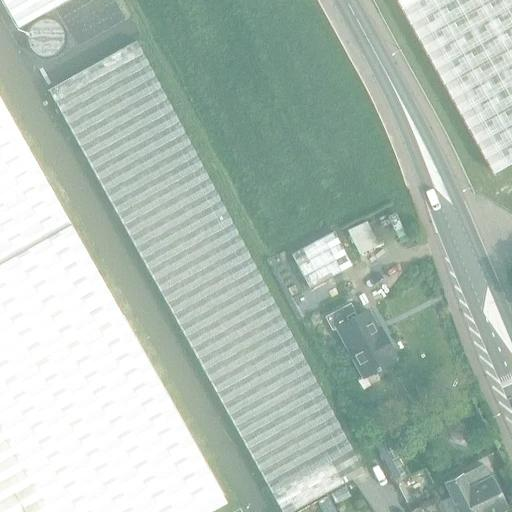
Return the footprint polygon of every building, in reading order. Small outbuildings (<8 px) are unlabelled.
[(1,0),(17,28),(65,0),(1,0)] [(511,0),(399,0),(496,174),(511,164),(511,0)] [(135,42),(47,90),(280,511),(292,511),(361,474),(135,42)] [(0,381),(119,315),(120,314),(5,108),(0,99),(0,381)] [(352,266),(334,232),(291,255),(309,288),(352,266)] [(396,358),(380,328),(378,329),(368,310),(355,317),(348,304),(325,317),(332,330),(336,328),(363,378),(395,361),(394,359),(396,358)] [(119,315),(0,381),(0,431),(44,511),(204,511),(225,501),(120,314),(119,315)] [(44,511),(0,431),(0,511),(44,511)] [(389,441),(378,447),(394,479),(406,473),(389,441)] [(481,467),(442,487),(455,511),(500,511),(504,510),(481,467)] [(344,486),(330,494),(336,505),(350,497),(344,486)] [(335,511),(327,496),(317,502),(322,511),(335,511)]
